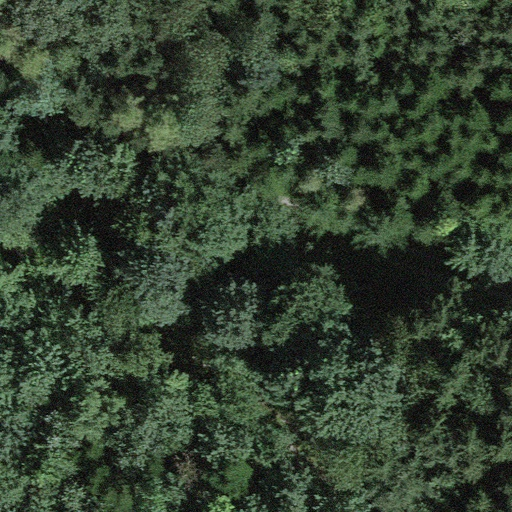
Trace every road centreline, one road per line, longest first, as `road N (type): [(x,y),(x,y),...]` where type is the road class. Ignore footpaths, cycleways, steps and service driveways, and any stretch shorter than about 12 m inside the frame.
road 1 (track): [(0,81),(109,116),(511,297)]
road 2 (track): [(366,511),(329,466),(192,365),(0,255)]
